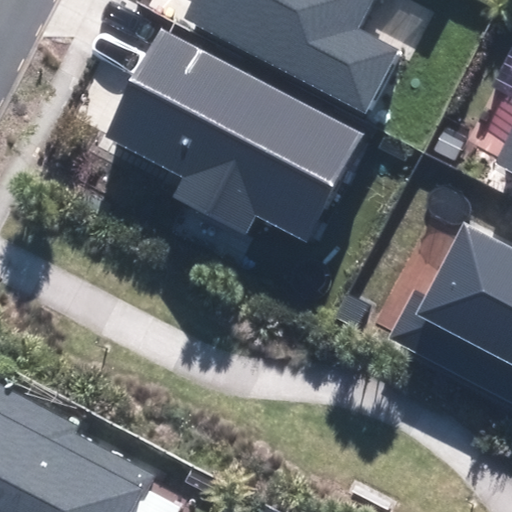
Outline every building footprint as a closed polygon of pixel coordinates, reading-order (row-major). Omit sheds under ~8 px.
[(371,0),(194,0),(185,18),(364,110),(393,53),(355,33),(371,0)] [(360,130),(161,29),(105,138),(185,179),(177,194),(248,230),(256,215),(303,239),(360,130)] [(511,118),(490,161),(511,172),(511,118)] [(511,249),(467,227),(430,298),(414,290),(390,336),(511,398),(511,249)] [(129,511),(154,466),(0,386),(0,511),(129,511)]
